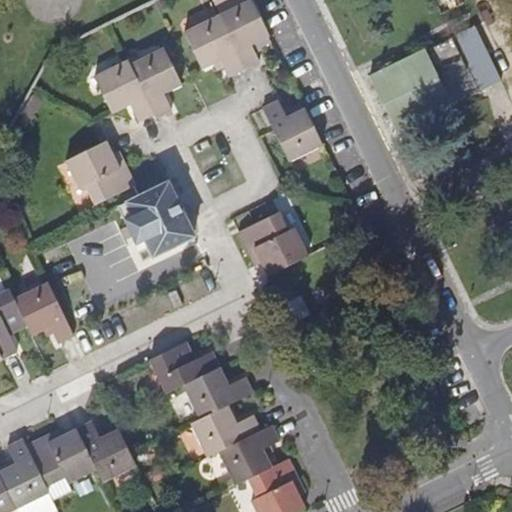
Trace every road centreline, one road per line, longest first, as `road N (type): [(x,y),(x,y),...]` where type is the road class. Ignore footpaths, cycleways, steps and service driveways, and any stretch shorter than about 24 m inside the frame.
road 1 (residential): [(474,354),(300,0)]
road 2 (residential): [(245,301),(0,411)]
road 3 (residential): [(345,511),(245,301)]
road 4 (residential): [(210,208),(168,131),(224,111),(256,186)]
road 5 (residential): [(398,511),(511,458)]
